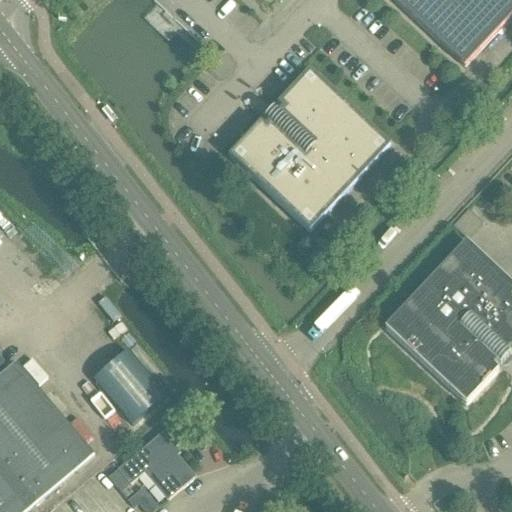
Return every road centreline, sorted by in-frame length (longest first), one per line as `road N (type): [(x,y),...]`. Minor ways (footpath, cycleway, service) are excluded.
road 1 (unclassified): [(275,381),(0,35)]
road 2 (unclassified): [(275,381),(511,129)]
road 3 (unclassified): [(194,0),(260,63),(320,0)]
road 4 (unclassified): [(376,511),(275,381)]
road 5 (unknown): [(312,429),(211,511)]
